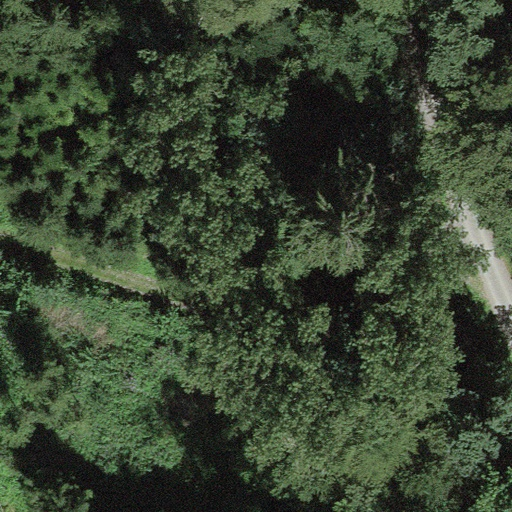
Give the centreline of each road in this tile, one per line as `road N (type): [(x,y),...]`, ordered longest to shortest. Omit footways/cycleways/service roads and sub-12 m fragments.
road 1 (track): [(0,241),(162,275),(501,266)]
road 2 (track): [(511,289),(385,0)]
